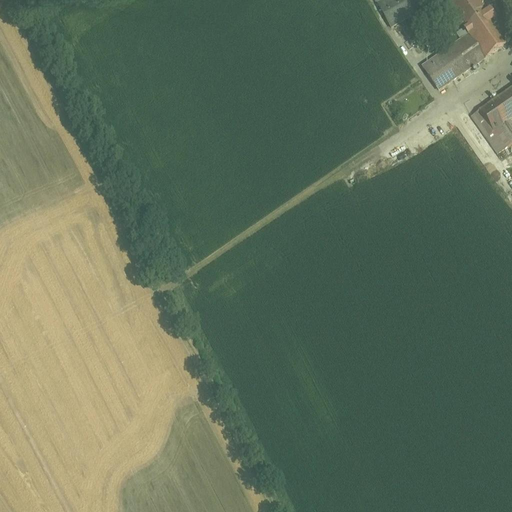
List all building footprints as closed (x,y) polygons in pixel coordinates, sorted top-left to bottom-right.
[(375,0),(392,28),(442,0),(375,0)] [(491,22),(475,0),(457,0),(448,6),(469,37),(491,22)] [(440,26),(434,17),(424,23),(431,33),(440,26)] [(469,37),(423,68),(439,91),(507,45),(491,22),(469,37)] [(511,89),(472,118),(498,155),(511,145),(511,89)]
